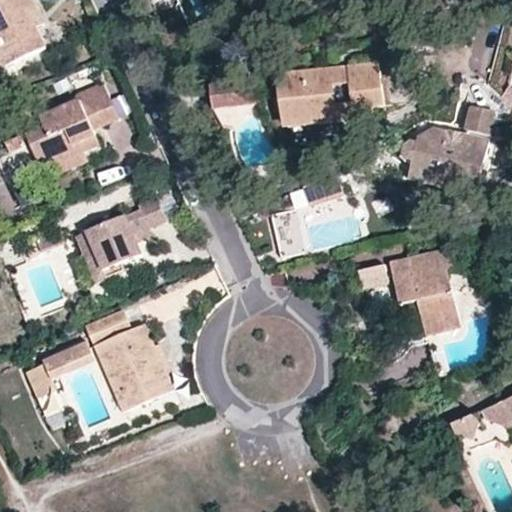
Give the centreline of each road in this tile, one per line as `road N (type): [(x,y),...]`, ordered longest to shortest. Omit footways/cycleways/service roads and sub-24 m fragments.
road 1 (residential): [(252,303),(216,331),(211,377),(240,413),(286,418),(322,389),(327,344),(308,314),(264,300)]
road 2 (residential): [(252,303),(116,0)]
road 3 (track): [(240,413),(21,495)]
